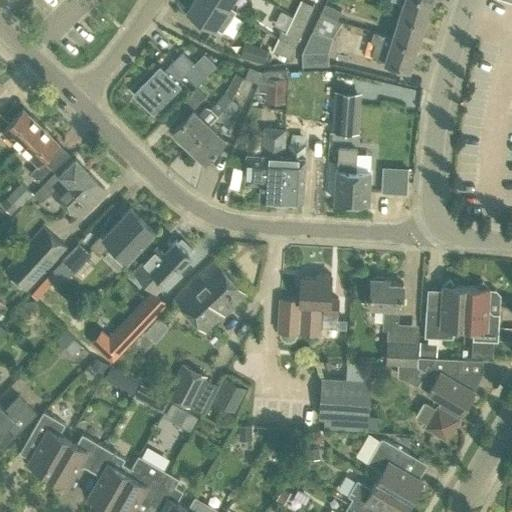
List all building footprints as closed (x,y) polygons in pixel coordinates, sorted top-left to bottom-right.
[(191,11),(187,16),(199,24),(203,18),(214,26),(222,31),(236,10),(228,4),(221,0),(194,0),(189,9),(191,11)] [(306,22),(314,6),(302,0),(300,0),(293,16),(306,22)] [(431,0),(393,0),(402,3),(399,14),(425,22),(431,0)] [(336,20),(337,19),(341,10),(325,3),(320,12),(336,20)] [(417,45),(425,22),(399,14),(392,37),(391,37),(417,45)] [(306,22),(293,16),(285,32),(298,39),(306,22)] [(328,52),(333,38),(311,31),(302,52),(302,65),(329,65),(328,52)] [(391,37),(392,37),(373,31),(370,41),(376,43),(371,57),(384,61),(384,60),(410,68),(417,45),(391,37)] [(289,58),(295,45),(278,37),(272,50),(289,58)] [(263,64),(268,48),(244,41),(239,56),(263,64)] [(182,51),(164,69),(160,66),(134,92),(153,111),(179,84),(176,82),(185,74),(197,86),(207,76),(182,51)] [(255,93),(263,73),(263,72),(249,67),(244,78),(258,83),(254,93),(255,93)] [(364,85),(365,71),(341,70),(340,84),(364,85)] [(263,73),(255,93),(265,93),(264,102),(285,104),(286,79),(267,77),(263,73)] [(188,113),(172,130),(204,159),(224,137),(209,123),(217,115),(224,122),(239,105),(232,98),(240,84),(244,78),(235,74),(232,80),(225,91),(210,108),(208,106),(205,105),(198,113),(194,109),(206,96),(196,87),(179,104),(188,113)] [(359,134),(362,92),(334,89),(331,132),(359,134)] [(15,142),(36,120),(23,108),(9,122),(0,112),(0,132),(2,130),(15,142)] [(301,131),(301,117),(289,117),(288,136),(296,136),(297,131),(301,131)] [(36,120),(15,142),(38,164),(29,172),(38,180),(50,168),(42,160),(59,142),(36,120)] [(245,182),(261,183),(260,195),(281,196),(284,155),(283,155),(284,142),(285,129),(263,128),(261,155),(246,154),(245,182)] [(365,143),(380,142),(379,128),(364,129),(365,143)] [(284,155),(281,196),(302,198),(304,156),(306,156),(307,144),(288,143),(287,155),(284,155)] [(337,159),(337,169),(336,169),(334,199),(366,201),(368,170),(356,170),(357,149),(338,148),(337,159)] [(105,188),(75,158),(59,174),(55,171),(43,184),(34,194),(41,201),(51,191),(75,216),(105,188)] [(17,208),(31,192),(21,182),(6,198),(7,198),(1,205),(9,214),(16,207),(17,208)] [(130,207),(104,235),(102,232),(89,246),(99,255),(111,242),(127,258),(154,229),(130,207)] [(44,273),(64,251),(67,247),(43,225),(19,251),(20,251),(12,260),(3,269),(6,272),(12,277),(21,287),(30,280),(28,277),(37,267),(44,273)] [(153,286),(162,276),(166,280),(190,254),(176,240),(164,252),(160,248),(137,272),(153,286)] [(75,271),(91,254),(78,241),(61,259),(75,271)] [(205,331),(246,292),(215,260),(174,299),(205,331)] [(330,297),(331,274),(316,273),(316,277),(301,277),(299,298),(279,297),(277,332),(279,333),(279,335),(281,339),(285,342),(289,342),(295,340),(297,336),(297,333),(321,334),(323,312),(337,313),(338,298),(330,297)] [(385,309),(383,329),(398,330),(399,307),(402,307),(403,282),(388,282),(388,278),(371,277),(369,305),(372,305),(372,308),(385,309)] [(463,325),(465,285),(455,285),(449,279),(443,284),(442,284),(441,309),(425,308),(424,335),(453,337),(453,325),(463,325)] [(465,285),(463,325),(473,326),(472,338),(471,353),(492,354),(493,339),(497,339),(498,326),(499,312),(487,311),(489,288),(489,287),(488,287),(482,281),(476,286),(465,285)] [(140,333),(159,313),(146,300),(127,321),(140,333)] [(158,319),(144,334),(154,343),(168,328),(158,319)] [(66,330),(57,339),(73,355),(81,346),(66,330)] [(385,363),(417,364),(417,356),(418,342),(386,340),(385,363)] [(418,383),(428,389),(431,391),(433,399),(441,397),(436,407),(425,401),(417,415),(427,422),(425,425),(440,434),(449,431),(458,417),(456,416),(460,409),(462,410),(468,400),(476,398),(474,390),(474,389),(473,388),(481,374),(482,371),(457,369),(458,357),(434,356),(417,356),(417,364),(417,367),(425,371),(423,374),(418,383)] [(108,365),(95,358),(91,366),(103,373),(108,365)] [(182,362),(166,394),(202,414),(218,384),(207,379),(209,375),(182,362)] [(390,377),(391,367),(378,366),(377,376),(390,377)] [(128,377),(122,387),(133,393),(139,383),(128,377)] [(225,377),(216,395),(236,405),(245,387),(225,377)] [(337,429),(367,431),(371,382),(322,379),(319,419),(323,419),(323,428),(337,429)] [(139,384),(134,394),(139,397),(145,396),(149,389),(139,384)] [(0,429),(4,426),(14,436),(36,413),(18,395),(4,409),(0,405),(0,429)] [(176,423),(184,408),(171,401),(163,415),(176,423)] [(47,473),(67,439),(59,434),(65,423),(43,411),(29,434),(39,440),(27,462),(28,462),(30,470),(38,468),(47,473)] [(369,417),(369,430),(378,430),(378,416),(369,417)] [(252,425),(238,425),(239,440),(253,440),(252,425)] [(90,469),(103,446),(82,433),(76,443),(67,439),(47,473),(57,479),(59,486),(66,484),(68,485),(77,468),(84,466),(90,469)] [(376,479),(411,499),(416,489),(424,487),(422,480),(423,478),(401,466),(409,452),(383,437),(380,437),(366,462),(381,470),(376,479)] [(127,473),(131,467),(122,462),(125,458),(103,446),(90,469),(96,473),(97,478),(87,496),(88,497),(90,505),(98,503),(107,508),(127,473)] [(318,447),(302,448),(303,459),(319,458),(318,447)] [(132,511),(140,498),(150,504),(163,480),(168,472),(138,454),(131,467),(127,473),(107,508),(114,511),(132,511)] [(185,511),(188,508),(176,501),(183,490),(175,485),(179,478),(168,472),(163,480),(150,504),(160,509),(158,511),(185,511)] [(376,479),(371,487),(357,478),(350,490),(354,493),(349,503),(364,511),(372,511),(376,505),(387,511),(406,511),(406,508),(411,499),(376,479)] [(282,488),(275,500),(284,505),(291,493),(282,488)] [(364,511),(349,503),(343,511),(364,511)]
